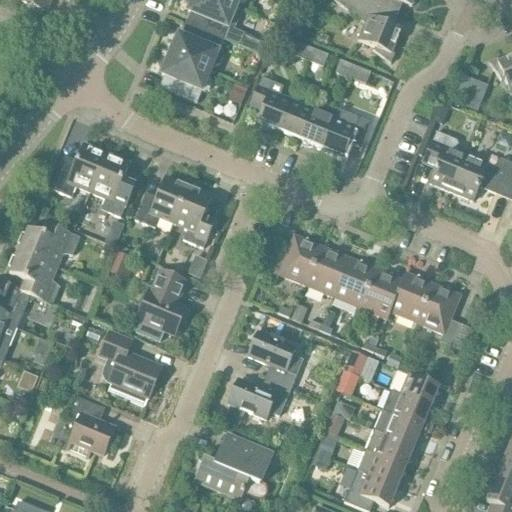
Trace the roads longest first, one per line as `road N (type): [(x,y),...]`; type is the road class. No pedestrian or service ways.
road 1 (residential): [(140,511),(234,295),(223,266),(254,178)]
road 2 (residential): [(363,202),(410,94),(442,64),(463,22),(511,0)]
road 3 (residential): [(254,178),(109,112),(80,79)]
road 4 (residential): [(511,313),(486,251),(363,202)]
road 5 (residential): [(441,511),(438,494),(467,419),(497,397),(511,361)]
road 6 (tertiary): [(0,173),(80,79)]
